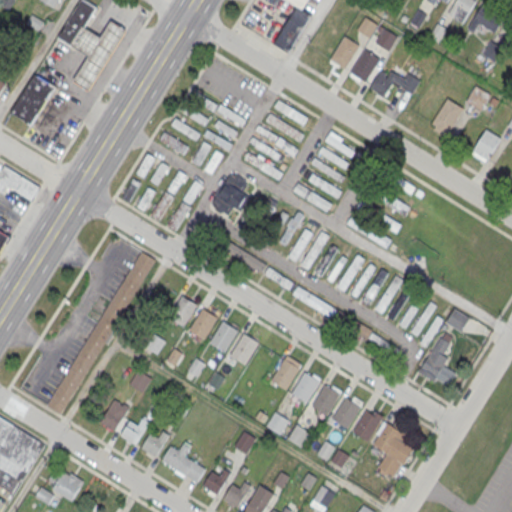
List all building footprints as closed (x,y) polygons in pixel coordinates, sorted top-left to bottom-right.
[(39,0),(39,1),(56,8),(59,0),(39,0)] [(73,47),(98,8),(85,0),(80,0),(58,37),(73,47)] [(288,0),(309,0),(304,9),(288,0)] [(455,0),(447,13),(463,23),(476,0),(455,0)] [(474,28),(483,24),(487,32),(502,26),(493,5),(468,15),(474,28)] [(275,44),(298,7),(312,16),(289,53),(275,44)] [(377,24),(365,16),(357,29),(369,37),(377,24)] [(71,45),(82,26),(101,37),(111,21),(127,31),(89,91),(73,81),(89,56),(71,45)] [(398,36),(384,27),(374,42),(389,51),(398,36)] [(359,44),(345,35),(330,58),(345,67),(359,44)] [(380,58),(365,48),(350,71),(365,81),(380,58)] [(377,96),(387,94),(386,86),(400,84),(397,72),(373,77),(377,96)] [(11,113),(33,126),(56,87),(34,74),(11,113)] [(200,93),(196,101),(214,111),(215,110),(242,125),(246,120),(200,93)] [(274,106),(302,124),(307,117),(279,99),(274,106)] [(463,108),(447,99),(430,128),(446,137),(463,108)] [(180,110),(204,125),(208,118),(184,103),(180,110)] [(265,120),(299,140),(304,133),(269,113),(265,120)] [(171,124),(194,140),(199,133),(176,117),(171,124)] [(297,150),(260,124),(256,129),(293,156),(297,150)] [(205,137),(229,149),(232,142),(208,130),(205,137)] [(189,145),(164,131),(159,140),(184,153),(189,145)] [(351,157),(356,149),(329,133),(324,141),(351,157)] [(472,155),(488,161),(496,141),(480,135),(472,155)] [(248,143),(278,159),(281,153),(252,136),(248,143)] [(211,144),(203,140),(192,160),(200,164),(211,144)] [(223,154),(215,150),(204,169),(212,173),(223,154)] [(243,158),(278,180),(283,172),(248,151),(243,158)] [(154,156),(147,152),(135,173),(143,177),(154,156)] [(311,165),(342,181),(345,174),(314,159),(311,165)] [(169,164),(160,160),(150,181),(158,185),(169,164)] [(187,175),(180,170),(150,213),(158,219),(187,175)] [(303,178),(337,197),(341,190),(307,170),(303,178)] [(253,185),(232,171),(210,204),(228,217),(234,207),(237,208),(253,185)] [(129,201),(140,181),(133,177),(122,197),(129,201)] [(174,229),(204,185),(196,180),(167,224),(174,229)] [(332,202),(297,183),(292,191),(327,211),(332,202)] [(137,206),(145,210),(154,189),(147,186),(137,206)] [(397,231),(401,223),(361,202),(356,210),(397,231)] [(285,245),(304,216),(297,211),(278,240),(285,245)] [(254,231),(254,214),(243,214),(243,231),(254,231)] [(391,238),(351,218),(347,226),(387,246),(391,238)] [(287,257),(296,262),(311,232),(303,227),(287,257)] [(0,250),(9,236),(0,230),(0,250)] [(307,268),(329,235),(321,230),(300,264),(307,268)] [(315,272),(324,276),(336,246),(327,242),(315,272)] [(156,259),(142,250),(47,404),(61,412),(156,259)] [(260,261),(247,253),(241,262),(254,270),(260,261)] [(337,286),(344,290),(364,258),(357,253),(337,286)] [(326,277),(332,281),(345,259),(340,256),(326,277)] [(376,266),(370,261),(349,291),(355,295),(376,266)] [(387,271),(379,267),(361,300),(370,304),(387,271)] [(402,278),(394,273),(374,308),(382,313),(402,278)] [(411,292),(404,288),(386,315),(393,320),(411,292)] [(331,304),(305,289),(301,295),(327,311),(331,304)] [(197,305),(184,295),(169,316),(183,326),(197,305)] [(398,324),(406,328),(419,302),(411,298),(398,324)] [(416,336),(436,304),(429,300),(409,331),(416,336)] [(203,307),(218,317),(204,338),(190,329),(203,307)] [(462,330),(469,318),(454,310),(447,322),(462,330)] [(444,319),(437,315),(419,340),(425,345),(444,319)] [(223,320),(238,330),(224,351),(209,341),(223,320)] [(244,332),(259,342),(245,363),(231,353),(244,332)] [(367,339),(386,351),(390,343),(371,332),(367,339)] [(156,334),(164,340),(156,353),(147,347),(156,334)] [(455,345),(440,335),(418,372),(433,381),(455,345)] [(174,347),(183,352),(174,366),(165,360),(174,347)] [(196,357),(205,362),(196,376),(187,370),(196,357)] [(284,358),(299,367),(285,388),(271,379),(284,358)] [(138,369),(151,377),(142,391),(129,382),(138,369)] [(216,371),(225,376),(216,390),(208,384),(216,371)] [(306,371),(320,381),(307,402),(292,392),(306,371)] [(326,384),(341,393),(327,415),(312,405),(326,384)] [(346,397),(361,406),(348,427),(333,418),(346,397)] [(114,430),(128,407),(114,398),(100,421),(114,430)] [(367,410),(372,413),(374,410),(384,416),(368,440),(354,431),(367,410)] [(275,411),(289,420),(280,434),(266,425),(275,411)] [(0,417),(45,445),(22,483),(20,482),(12,494),(0,486),(0,417)] [(135,443),(149,421),(142,417),(138,424),(130,419),(120,434),(135,443)] [(387,422),(393,425),(395,421),(410,430),(403,440),(415,447),(404,463),(401,462),(393,475),(379,466),(388,451),(374,443),(387,422)] [(296,423),(310,432),(301,446),(287,437),(296,423)] [(156,456),(169,434),(163,430),(158,437),(150,432),(141,447),(156,456)] [(243,430),(252,436),(244,450),(235,444),(243,430)] [(326,440),(334,445),(326,459),(317,453),(326,440)] [(197,481),(206,467),(185,455),(190,447),(183,443),(179,450),(171,445),(162,459),(197,481)] [(338,447),(350,455),(342,467),(330,459),(338,447)] [(45,485),(71,501),(83,481),(57,465),(45,485)] [(217,494),(231,472),(224,468),(220,475),(212,470),(203,485),(217,494)] [(281,470),(290,475),(281,489),(272,483),(281,470)] [(308,470),(317,476),(308,489),(299,483),(308,470)] [(237,506),(251,484),(244,480),(240,487),(232,482),(222,497),(237,506)] [(321,483),(335,492),(326,507),(312,498),(321,483)] [(259,484),(274,493),(262,511),(246,511),(243,510),(259,484)] [(356,511),(362,503),(376,511),(356,511)]
